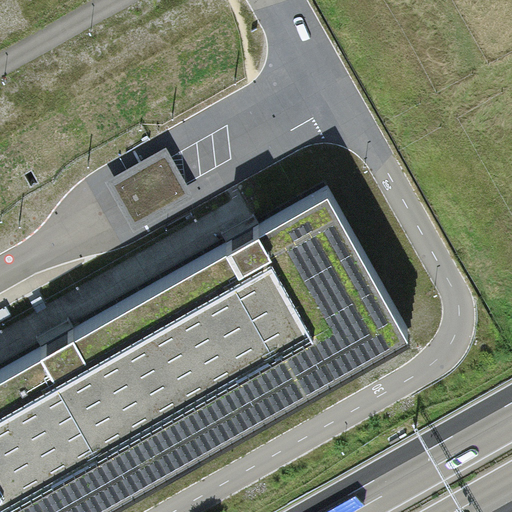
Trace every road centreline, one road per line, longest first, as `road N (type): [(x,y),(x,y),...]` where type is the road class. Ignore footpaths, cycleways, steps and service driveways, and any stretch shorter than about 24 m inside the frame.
road 1 (unclassified): [(288,0),(446,272),(460,325),(428,371),(178,511)]
road 2 (motorway): [(511,412),(334,511)]
